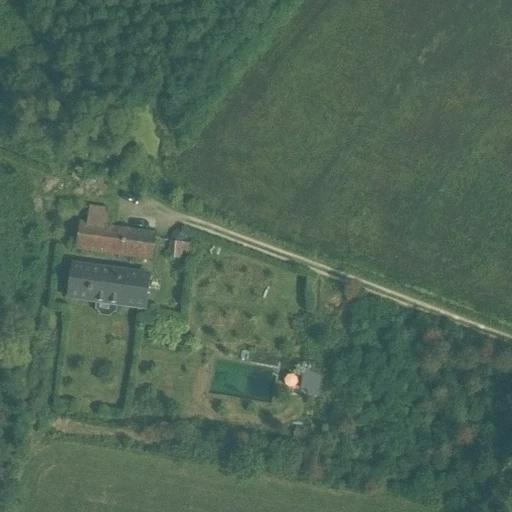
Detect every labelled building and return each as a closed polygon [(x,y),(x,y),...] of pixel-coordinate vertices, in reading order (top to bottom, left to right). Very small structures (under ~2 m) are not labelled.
[(154,234),(107,226),(107,215),(90,212),(88,223),(79,222),(75,250),(150,262),(154,234)] [(176,229),(172,236),(181,242),(186,235),(176,229)] [(170,242),(169,258),(183,259),(184,243),(170,242)] [(67,300),(96,304),(117,307),(145,311),(150,276),(72,265),(67,300)] [(38,350),(35,366),(50,369),(53,353),(53,348),(41,346),(40,350),(38,350)] [(295,426),(292,442),(304,444),(307,428),(295,426)]
